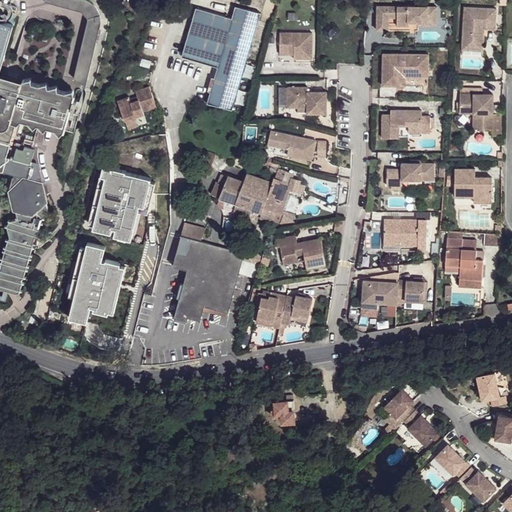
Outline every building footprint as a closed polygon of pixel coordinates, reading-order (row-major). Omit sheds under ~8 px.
[(45,0),(44,2),(82,14),(87,23),(74,79),(85,90),(101,24),(101,21),(101,17),(98,11),(93,4),(89,1),(87,0),(45,0)] [(0,12),(0,169),(14,174),(10,191),(14,210),(17,211),(33,215),(48,202),(49,202),(39,162),(32,160),(34,152),(17,147),(14,158),(6,156),(16,122),(19,123),(22,119),(29,122),(34,127),(38,124),(39,124),(44,130),(48,127),(52,128),(55,129),(60,135),(65,131),(66,131),(72,108),(75,109),(77,101),(74,101),(76,95),(75,94),(73,89),(66,91),(63,91),(59,89),(58,85),(50,87),(49,86),(48,82),(40,84),(33,82),(32,77),(23,79),(23,80),(0,73),(0,69),(13,24),(14,24),(16,16),(12,15),(12,12),(11,9),(10,5),(3,3),(0,12)] [(209,101),(235,107),(263,11),(238,4),(235,16),(220,65),(209,101)] [(184,54),(220,65),(235,16),(199,5),(184,54)] [(440,14),(439,6),(380,5),(380,30),(390,30),(391,24),(391,17),(399,17),(399,24),(411,24),(411,21),(411,15),(422,15),(422,21),(431,21),(431,13),(440,14)] [(496,30),(497,9),(464,8),(462,55),(483,56),(484,38),(481,35),(481,30),(485,30),(496,30)] [(431,13),(431,21),(422,21),(422,30),(440,29),(440,14),(431,13)] [(315,34),(282,34),(281,58),(298,58),(314,58),(315,34)] [(431,54),(386,54),(386,83),(398,83),(399,72),(408,72),(408,76),(419,76),(419,70),(430,70),(431,54)] [(399,72),(398,83),(408,83),(408,76),(408,72),(399,72)] [(477,87),(464,86),(464,111),(477,111),(481,112),(480,127),(496,128),(495,136),(505,136),(506,114),(496,114),(497,94),(477,93),(477,87)] [(313,87),(292,87),(292,107),(297,107),(307,107),(307,111),(307,114),(327,114),(327,91),(313,91),(313,87)] [(128,97),(116,100),(122,121),(142,115),(141,113),(154,109),(148,88),(134,92),(136,97),(137,101),(129,103),(128,99),(128,97)] [(393,116),(385,115),(384,139),(401,140),(402,128),(412,129),(426,129),(426,135),(434,135),(434,119),(424,118),(424,113),(398,112),(398,116),(393,116)] [(271,129),(267,142),(287,149),(291,150),(290,153),(310,159),(315,142),(271,129)] [(326,140),(317,140),(317,155),(325,155),(326,140)] [(237,153),(249,158),(254,149),(242,144),(237,153)] [(203,151),(200,160),(208,163),(207,166),(210,168),(215,155),(203,151)] [(197,170),(208,174),(210,168),(207,166),(208,163),(200,160),(197,170)] [(411,164),(403,164),(403,170),(388,170),(388,186),(403,186),(403,181),(434,181),(435,164),(417,164),(411,164)] [(122,172),(100,167),(97,176),(94,187),(99,188),(92,226),(91,229),(109,233),(110,228),(113,229),(112,236),(113,236),(114,233),(124,236),(126,230),(131,231),(136,211),(137,205),(147,207),(149,195),(145,194),(147,181),(148,178),(122,173),(122,172)] [(263,206),(276,210),(276,215),(274,220),(280,222),(286,203),(284,202),(288,193),(301,197),(306,184),(300,182),(300,180),(287,176),(288,171),(278,168),(276,171),(274,178),(273,177),(271,182),(266,195),(262,206),(263,206)] [(479,170),(460,169),(458,197),(476,198),(476,201),(493,202),(495,179),(483,179),(479,178),(479,170)] [(227,177),(220,174),(216,183),(223,186),(227,177)] [(241,186),(266,195),(271,182),(246,174),(242,182),(241,186)] [(218,198),(235,203),(241,186),(242,182),(227,177),(223,186),(216,183),(214,182),(209,194),(218,198)] [(252,208),(261,211),(263,206),(262,206),(266,195),(241,186),(235,203),(251,208),(252,208)] [(99,188),(94,187),(86,224),(92,226),(99,188)] [(33,215),(17,211),(18,218),(12,220),(10,221),(8,223),(8,226),(10,237),(8,239),(0,267),(0,270),(0,272),(0,287),(17,292),(19,292),(20,291),(23,281),(22,279),(23,278),(24,277),(33,246),(33,244),(35,237),(36,237),(38,236),(42,218),(43,218),(46,216),(48,213),(48,211),(48,202),(33,215)] [(263,206),(261,211),(259,221),(272,226),(274,220),(276,215),(276,210),(263,206)] [(419,221),(384,220),(384,241),(401,242),(401,248),(416,248),(416,252),(426,253),(426,235),(418,234),(419,221)] [(426,235),(426,221),(419,221),(418,234),(426,235)] [(184,223),(181,235),(201,241),(205,229),(184,223)] [(124,236),(114,233),(113,236),(130,239),(131,231),(126,230),(124,236)] [(204,305),(220,246),(201,241),(181,235),(173,265),(187,269),(186,275),(175,317),(187,320),(188,316),(200,319),(203,311),(204,305)] [(298,236),(278,239),(279,247),(282,247),(285,264),(299,261),(298,255),(306,254),(308,269),(327,266),(323,240),(309,242),(309,244),(306,245),(305,242),(299,243),(298,236)] [(490,236),(484,236),(484,246),(501,247),(502,237),(490,236)] [(462,241),(446,240),(444,266),(459,268),(458,274),(458,281),(480,282),(482,262),(474,262),(476,253),(461,252),(462,241)] [(477,243),(462,241),(461,252),(476,253),(477,243)] [(103,248),(85,244),(84,250),(74,298),(69,319),(70,319),(72,314),(87,317),(86,323),(87,323),(91,308),(94,308),(93,311),(108,314),(109,312),(111,303),(113,304),(120,275),(117,274),(119,266),(119,263),(104,260),(104,262),(101,261),(103,248)] [(220,246),(204,305),(212,307),(228,311),(244,252),(220,246)] [(74,298),(84,250),(79,248),(68,297),(74,298)] [(243,259),(260,264),(262,255),(245,251),(243,259)] [(483,254),(476,253),(474,262),(482,262),(483,254)] [(260,264),(243,259),(239,273),(256,277),(260,264)] [(119,266),(117,274),(120,275),(113,304),(111,303),(109,312),(114,313),(124,267),(119,266)] [(396,282),(373,281),(372,289),(366,289),(366,302),(382,302),(382,305),(395,305),(395,304),(409,305),(409,300),(424,301),(424,294),(424,281),(410,281),(396,280),(396,282)] [(480,282),(458,281),(457,288),(480,290),(480,282)] [(284,298),(277,297),(276,301),(267,299),(266,302),(259,301),(255,319),(270,322),(269,329),(278,331),(277,336),(280,336),(281,330),(278,329),(279,325),(284,298)] [(293,297),(293,300),(284,298),(279,325),(289,327),(290,321),(290,316),(298,318),(299,316),(308,318),(311,301),(303,299),(297,298),(293,297)] [(382,302),(366,302),(366,310),(381,311),(382,302)] [(87,317),(72,314),(70,319),(86,323),(87,317)] [(290,316),(290,321),(307,325),(308,318),(299,316),(298,318),(290,316)] [(496,395),(492,370),(473,373),(478,398),(486,397),(488,405),(504,402),(502,394),(496,395)] [(73,390),(89,393),(91,385),(75,381),(73,390)] [(395,415),(401,420),(412,409),(406,403),(408,401),(405,398),(407,396),(396,386),(378,403),(392,417),(395,415)] [(274,401),(274,409),(273,409),(271,410),(272,415),(272,416),(274,417),(280,416),(281,422),(294,422),(292,406),(287,406),(286,400),(274,401)] [(420,421),(422,419),(412,409),(401,420),(406,426),(405,428),(422,445),(435,433),(423,421),(422,423),(420,421)] [(511,415),(495,412),(494,420),(496,421),(495,423),(493,423),(490,436),(507,440),(511,415)] [(380,429),(386,435),(391,429),(386,424),(380,429)] [(451,471),(457,477),(468,466),(444,442),(431,455),(450,473),(451,471)] [(475,470),(473,471),(468,466),(457,477),(480,501),(494,488),(475,470)] [(511,511),(511,488),(500,501),(510,511),(511,511)]
